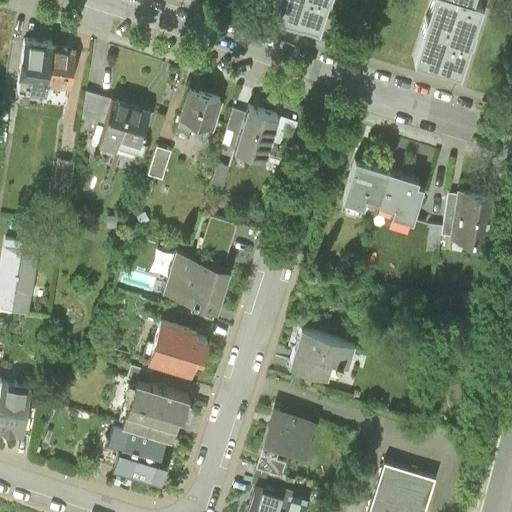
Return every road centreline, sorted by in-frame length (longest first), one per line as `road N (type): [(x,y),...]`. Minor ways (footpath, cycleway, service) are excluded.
road 1 (residential): [(107,0),(511,134)]
road 2 (residential): [(193,511),(277,250)]
road 3 (residential): [(0,472),(123,511)]
